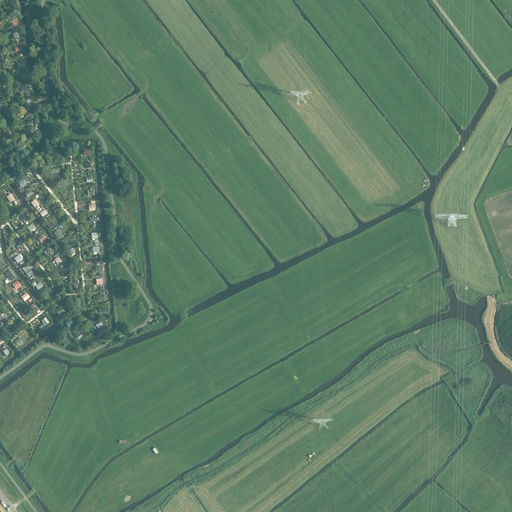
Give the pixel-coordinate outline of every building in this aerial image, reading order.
[(13,0),(6,2),(8,9),(15,7),(13,0)] [(20,32),(12,33),(13,41),(21,40),(20,32)] [(20,141),(17,145),(23,149),(26,145),(20,141)] [(10,153),(7,147),(2,150),(6,156),(10,153)] [(23,179),(18,182),(22,187),(27,184),(23,179)] [(28,198),(33,194),(29,190),(25,194),(28,198)] [(15,200),(9,192),(4,197),(9,204),(15,200)] [(40,205),(34,198),(29,202),(35,209),(40,205)] [(24,224),(29,219),(24,214),(19,219),(24,224)] [(33,223),(27,227),(31,232),(36,228),(33,223)] [(63,234),(58,227),(52,232),(57,239),(63,234)] [(43,235),(38,237),(41,243),(46,241),(43,235)] [(53,249),(47,243),(42,249),(48,255),(53,249)] [(99,245),(91,246),(91,254),(100,254),(99,245)] [(25,258),(21,254),(15,259),(18,263),(25,258)] [(58,265),(63,262),(59,257),(54,260),(58,265)] [(34,274),(27,265),(21,270),(28,279),(34,274)] [(68,272),(63,267),(58,271),(63,277),(68,272)] [(14,276),(8,269),(2,274),(8,281),(14,276)] [(17,280),(13,284),(17,290),(22,286),(17,280)] [(76,280),(72,284),(76,288),(80,284),(76,280)] [(36,284),(35,282),(33,283),(37,290),(44,286),(41,282),(36,284)] [(29,298),(24,292),(18,297),(23,303),(29,298)] [(53,298),(47,292),(42,296),(47,303),(53,298)] [(35,303),(30,306),(33,311),(38,308),(35,303)] [(59,316),(65,312),(60,306),(55,310),(59,316)] [(51,322),(46,317),(40,323),(45,328),(51,322)] [(76,325),(70,317),(63,323),(69,330),(76,325)] [(9,323),(4,327),(8,332),(13,328),(9,323)] [(74,334),(77,338),(82,334),(81,332),(82,331),(81,329),(74,334)] [(23,344),(19,338),(12,343),(16,349),(23,344)]
